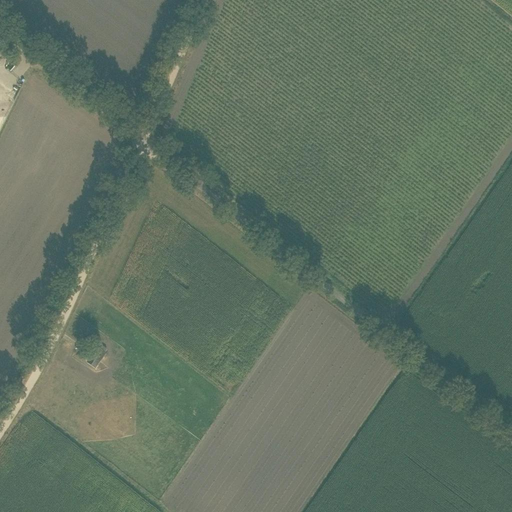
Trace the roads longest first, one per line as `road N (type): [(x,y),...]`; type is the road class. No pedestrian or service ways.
road 1 (unclassified): [(511,437),(0,30)]
road 2 (track): [(206,0),(30,390),(0,437)]
